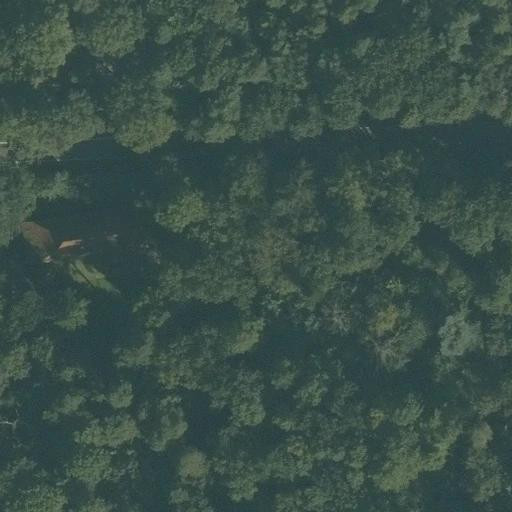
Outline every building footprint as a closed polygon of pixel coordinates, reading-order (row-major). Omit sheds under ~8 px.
[(107,211),(112,248),(120,246),(148,242),(143,206),(107,211)] [(61,255),(107,248),(112,248),(107,211),(56,219),(61,255)] [(31,260),(61,255),(56,219),(26,223),(31,260)] [(120,246),(112,248),(107,248),(109,259),(122,257),(120,246)] [(49,305),(53,362),(82,359),(77,302),(49,305)]
